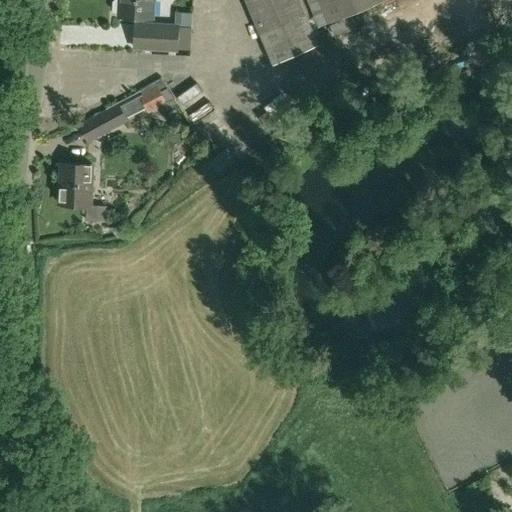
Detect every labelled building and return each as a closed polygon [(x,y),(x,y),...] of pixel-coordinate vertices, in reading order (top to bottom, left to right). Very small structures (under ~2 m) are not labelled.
[(115,0),(113,2),(113,10),(116,14),(119,14),(119,17),(153,19),(153,0),(115,0)] [(246,0),(274,62),(318,43),(298,0),(246,0)] [(318,0),(328,23),(383,0),(318,0)] [(179,26),(151,25),(150,49),(177,50),(179,26)] [(123,111),(143,101),(148,113),(167,103),(160,92),(167,88),(161,79),(138,93),(119,103),(123,111)] [(78,125),(88,143),(128,121),(118,103),(78,125)] [(107,206),(91,205),(92,165),(61,164),(59,204),(87,205),(86,220),(106,221),(107,206)]
